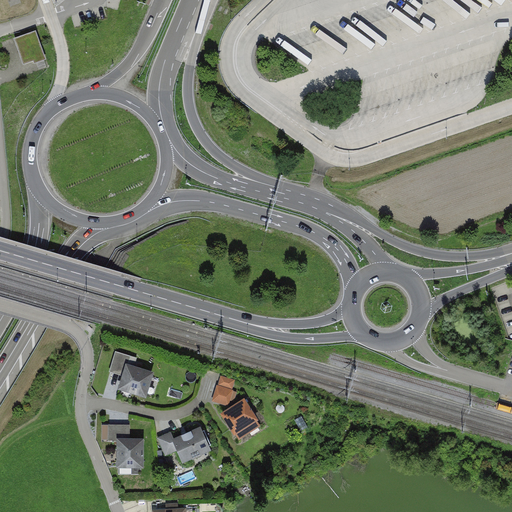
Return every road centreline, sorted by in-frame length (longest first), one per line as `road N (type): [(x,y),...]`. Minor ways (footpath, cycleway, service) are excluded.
road 1 (primary): [(256,325),(0,250)]
road 2 (motorway): [(149,204),(208,201),(308,229),(336,247),(358,286)]
road 3 (motorway): [(282,196),(219,155),(196,126),(188,85),(204,0)]
road 4 (motorway): [(511,249),(457,257),(423,252),(313,207)]
road 5 (motorway): [(0,374),(98,223)]
road 6 (motorway): [(100,93),(57,104),(35,131),(30,163),(43,197)]
road 7 (track): [(0,305),(73,329),(87,350),(83,387)]
road 8 (motorway): [(43,197),(37,244),(0,322)]
road 9 (residential): [(120,511),(84,424),(83,387)]
road 10 (motorway): [(282,196),(211,176),(165,144)]
road 11 (motorway): [(154,119),(161,74),(194,0)]
